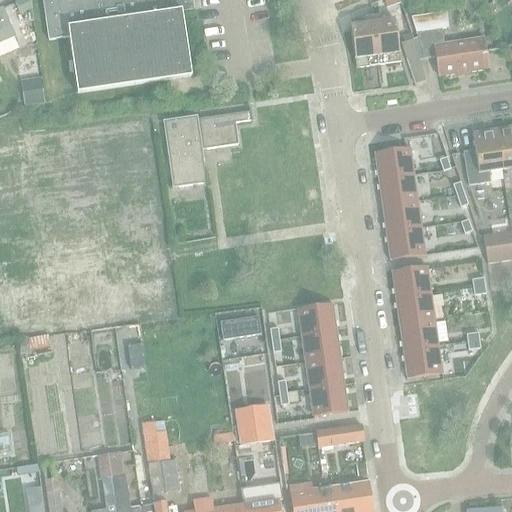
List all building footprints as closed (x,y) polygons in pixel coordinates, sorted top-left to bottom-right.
[(64,162),(0,179),(0,317),(41,306),(23,243),(74,229),(78,242),(205,207),(187,143),(175,146),(171,134),(246,101),(238,84),(255,76),(247,59),(265,51),(257,32),(254,34),(239,0),(63,0),(118,122),(64,162)] [(0,44),(15,38),(2,9),(0,9),(0,44)] [(410,18),(415,34),(423,61),(435,59),(438,78),(487,71),(482,39),(443,45),(441,31),(447,30),(445,13),(410,18)] [(374,45),(396,42),(393,21),(371,24),(374,45)] [(374,45),(371,24),(349,27),(352,48),(374,45)] [(414,86),(424,82),(411,41),(400,44),(414,86)] [(374,45),(377,66),(399,63),(396,42),(374,45)] [(374,45),(352,48),(355,69),(377,66),(374,45)] [(41,81),(20,84),(24,110),(44,106),(41,81)] [(511,128),(495,131),(501,171),(511,169),(511,128)] [(488,173),(501,171),(495,131),(472,135),(474,152),(462,153),(467,187),(489,184),(488,173)] [(409,150),(373,155),(377,182),(412,177),(409,150)] [(446,159),(438,162),(442,173),(450,170),(446,159)] [(412,177),(377,182),(381,208),(416,203),(412,177)] [(450,181),(454,193),(462,190),(458,179),(450,181)] [(463,195),(456,198),(459,209),(467,206),(463,195)] [(416,203),(381,208),(385,235),(420,230),(416,203)] [(467,222),(459,224),(463,236),(471,233),(469,228),(467,222)] [(480,238),(482,238),(482,237),(491,236),(490,226),(478,228),(480,238)] [(420,230),(385,235),(389,262),(424,257),(420,230)] [(499,263),(511,261),(507,234),(495,236),(499,263)] [(487,265),(499,263),(495,236),(491,236),(482,237),(482,238),(487,265)] [(426,268),(390,273),(394,301),(429,296),(426,268)] [(483,280),(471,282),(472,289),(484,288),(483,280)] [(484,288),(472,289),(473,297),(485,296),(484,288)] [(429,296),(394,301),(398,327),(433,322),(429,296)] [(332,306),(296,311),(300,338),(336,333),(332,306)] [(433,322),(398,327),(402,353),(437,348),(433,322)] [(277,330),(269,331),(270,343),(278,342),(277,330)] [(336,333),(300,338),(304,365),(340,360),(336,333)] [(477,334),(465,336),(466,344),(478,342),(477,334)] [(278,342),(270,343),(272,355),(280,353),(278,342)] [(478,342),(466,344),(467,352),(479,350),(478,342)] [(437,348),(402,353),(406,381),(441,376),(437,348)] [(340,360),(304,365),(308,391),(343,386),(340,360)] [(284,382),(276,384),(278,395),(286,394),(284,382)] [(343,386),(308,391),(312,418),(347,413),(343,386)] [(286,394),(278,395),(280,407),(288,406),(286,394)] [(157,449),(153,425),(141,426),(145,450),(157,449)] [(360,427),(314,433),(317,450),(362,444),(360,427)] [(213,446),(233,443),(232,434),(212,437),(213,446)] [(278,443),(267,445),(271,468),(274,493),(285,491),(282,466),(278,443)] [(119,455),(108,456),(111,480),(116,511),(141,511),(141,509),(129,510),(125,479),(123,479),(119,455)] [(116,511),(111,480),(108,456),(98,458),(101,482),(105,511),(116,511)] [(160,464),(165,496),(179,495),(174,462),(160,464)] [(153,507),(141,509),(141,511),(167,511),(165,496),(160,464),(147,466),(153,507)] [(61,511),(57,480),(44,482),(48,511),(61,511)] [(331,489),(334,511),(371,511),(367,484),(331,489)] [(334,511),(331,489),(307,493),(306,486),(289,489),(291,506),(308,504),(308,511),(334,511)] [(42,511),(41,499),(28,501),(29,511),(42,511)] [(244,506),(244,511),(281,511),(279,500),(244,506)]
